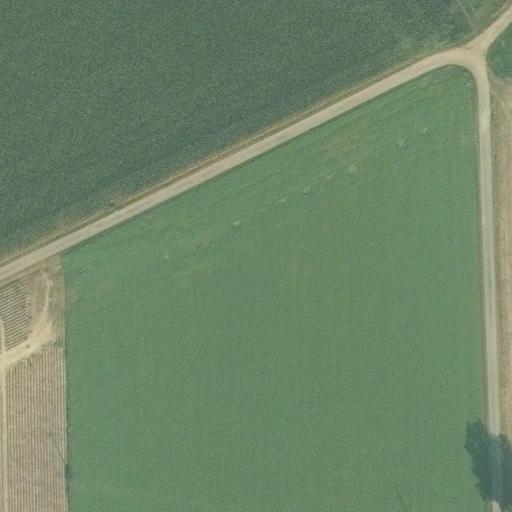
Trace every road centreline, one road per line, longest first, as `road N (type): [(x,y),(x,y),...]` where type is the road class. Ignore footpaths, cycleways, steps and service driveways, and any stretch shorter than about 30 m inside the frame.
road 1 (track): [(511,10),(478,39),(0,275)]
road 2 (track): [(498,511),(478,39)]
